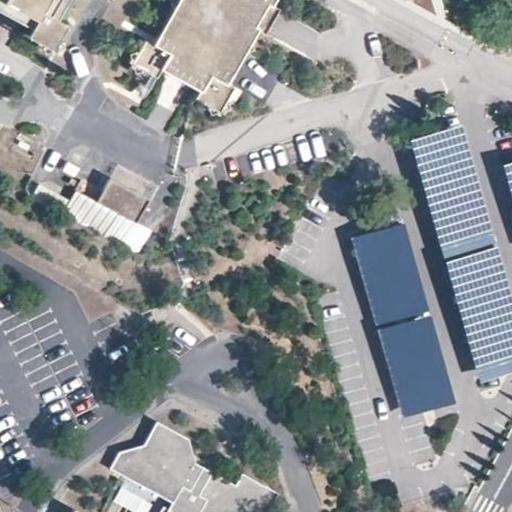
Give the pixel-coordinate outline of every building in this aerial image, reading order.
[(196,103),(222,115),(234,92),(228,87),(258,34),(264,37),(278,12),(271,7),(275,0),(0,0),(0,14),(28,30),(23,39),(49,54),(65,29),(58,24),(70,0),(179,0),(154,47),(146,42),(134,67),(156,81),(160,74),(199,96),(196,103)] [(127,0),(145,9),(150,0),(127,0)] [(111,178),(97,204),(75,192),(64,211),(139,253),(153,229),(138,221),(150,200),(111,178)] [(401,214),(349,226),(394,411),(446,399),(401,214)] [(0,505),(19,496),(5,466),(76,432),(38,351),(0,369),(0,505)] [(106,467),(114,471),(123,475),(100,511),(262,511),(270,499),(265,487),(237,473),(230,485),(191,462),(184,436),(155,419),(141,442),(116,450),(106,467)] [(100,511),(123,475),(114,471),(90,511),(100,511)]
